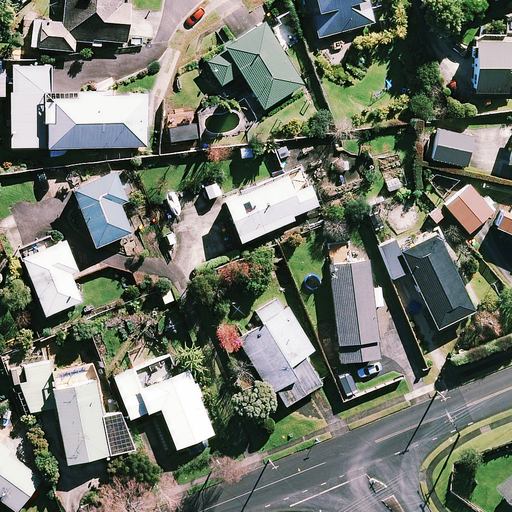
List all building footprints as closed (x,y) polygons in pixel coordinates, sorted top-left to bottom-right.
[(121,0),(62,0),(60,21),(33,19),(30,46),(73,50),(74,37),(125,42),(128,3),(122,2),(121,0)] [(310,0),(319,36),(371,23),(365,0),(310,0)] [(302,84),(262,20),(203,57),(220,84),(240,72),(263,108),(302,84)] [(511,41),(474,39),(472,90),(511,92),(511,41)] [(0,95),(10,95),(11,63),(0,63),(0,95)] [(11,63),(10,95),(9,145),(49,145),(49,157),(68,158),(68,146),(146,146),(146,135),(160,135),(161,101),(146,101),(146,92),(49,91),(50,64),(11,63)] [(203,85),(189,79),(182,95),(196,101),(203,85)] [(472,135),(437,128),(431,158),(466,165),(472,135)] [(124,199),(113,170),(70,187),(93,246),(130,232),(118,202),(124,199)] [(292,191),(285,174),(223,199),(239,240),(292,219),(291,215),(317,205),(309,184),(292,191)] [(466,232),(492,209),(488,204),(491,201),(486,196),(481,200),(469,185),(444,206),(466,232)] [(504,230),(501,238),(511,242),(511,245),(511,246),(511,197),(506,195),(493,226),(504,230)] [(473,309),(437,232),(382,257),(391,277),(408,270),(435,327),(473,309)] [(75,267),(63,238),(20,256),(44,314),(80,300),(68,270),(75,267)] [(379,286),(370,287),(367,260),(329,264),(335,320),(320,322),(324,353),(338,351),(340,361),(378,356),(373,308),(381,307),(379,286)] [(312,349),(280,295),(255,310),(262,322),(236,337),(269,391),(274,388),(284,405),(320,383),(302,355),(312,349)] [(47,359),(10,366),(14,385),(21,384),(26,411),(54,406),(65,462),(128,449),(121,411),(101,415),(93,378),(53,386),(47,359)] [(131,367),(110,375),(126,418),(158,407),(172,447),(211,433),(188,366),(137,384),(131,367)] [(357,392),(349,372),(337,376),(346,397),(357,392)] [(0,498),(15,510),(43,472),(0,440),(0,498)]
